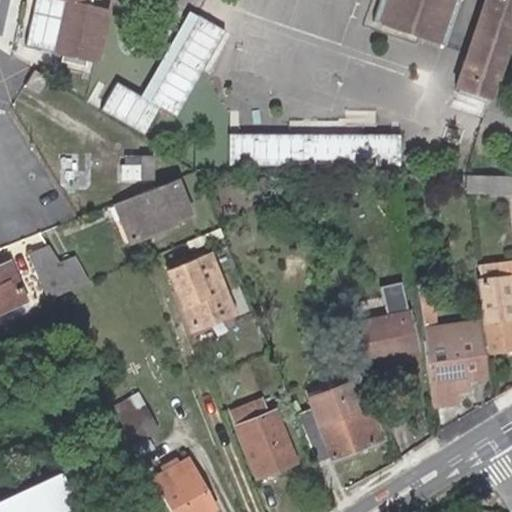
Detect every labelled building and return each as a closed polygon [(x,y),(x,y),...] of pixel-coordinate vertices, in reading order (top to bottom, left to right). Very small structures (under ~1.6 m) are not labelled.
[(52,0),(38,45),(38,46),(45,49),(43,57),(66,65),(69,57),(77,59),(95,8),(80,3),(80,0),(52,0)] [(378,0),(372,23),(443,46),(458,0),(378,0)] [(488,102),(511,25),(511,0),(481,0),(452,90),(451,90),(488,102)] [(224,31),(188,11),(176,34),(140,97),(135,95),(114,83),(99,110),(144,135),(160,107),(176,116),(224,31)] [(46,78),(47,77),(33,69),(24,84),(37,93),(46,78)] [(400,135),(227,137),(228,166),(401,164),(400,135)] [(138,178),(151,178),(152,155),(139,155),(139,170),(138,178)] [(58,170),(70,171),(71,159),(59,159),(58,170)] [(186,214),(173,180),(118,202),(124,217),(118,220),(127,241),(172,224),(170,220),(186,214)] [(124,217),(118,202),(111,204),(118,220),(124,217)] [(60,289),(61,289),(43,248),(42,248),(28,255),(42,296),(60,289)] [(61,289),(62,290),(68,286),(55,266),(43,248),(61,289)] [(166,272),(190,330),(231,314),(208,255),(166,272)] [(55,266),(68,286),(82,280),(67,258),(55,266)] [(243,274),(253,269),(250,263),(240,267),(243,274)] [(6,265),(0,266),(0,309),(22,300),(6,265)] [(259,284),(253,269),(243,274),(248,288),(259,284)] [(326,279),(322,281),(333,309),(346,304),(332,269),(323,273),(326,279)] [(405,278),(381,283),(386,308),(410,304),(405,278)] [(479,281),(482,304),(487,303),(509,301),(505,278),(479,281)] [(73,298),(69,289),(63,292),(49,297),(54,305),(73,298)] [(424,340),(421,341),(424,367),(430,366),(432,380),(452,378),(453,389),(464,387),(463,376),(482,373),(476,334),(435,339),(429,294),(417,295),(424,340)] [(374,317),(396,313),(394,307),(373,311),(374,317)] [(385,354),(400,351),(415,348),(412,331),(410,331),(407,311),(396,313),(374,317),(357,321),(364,359),(385,354)] [(488,314),(484,316),(489,352),(511,348),(511,318),(491,321),(491,314),(488,314)] [(354,360),(364,359),(357,321),(347,323),(354,360)] [(402,360),(400,351),(385,354),(386,365),(402,360)] [(356,368),(353,361),(340,366),(343,374),(356,368)] [(424,367),(429,406),(455,402),(453,389),(452,378),(432,380),(430,366),(424,367)] [(356,368),(343,374),(344,377),(347,386),(314,399),(308,402),(308,403),(310,409),(293,416),(305,446),(324,440),(331,457),(383,437),(356,369),(356,368)] [(304,394),(296,372),(283,377),(291,399),(304,394)] [(229,411),(256,477),(265,473),(293,461),(272,410),(264,413),(259,400),(232,410),(229,411)] [(144,406),(119,420),(132,443),(138,440),(145,436),(158,429),(144,406)] [(138,440),(132,443),(136,450),(149,443),(145,436),(138,440)] [(312,464),(331,457),(324,440),(305,446),(312,464)] [(190,511),(191,511),(206,511),(213,508),(186,461),(177,465),(174,460),(161,467),(163,472),(152,478),(171,511),(190,511)] [(0,501),(0,511),(75,511),(59,474),(0,501)]
